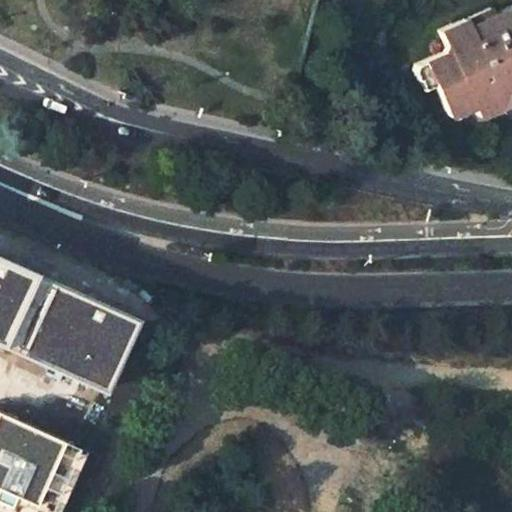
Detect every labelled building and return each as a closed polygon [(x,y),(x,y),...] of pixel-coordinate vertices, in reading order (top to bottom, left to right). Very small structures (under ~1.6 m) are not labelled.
[(442,60),(423,68),(434,92),(458,144),(511,119),(497,86),(510,81),(511,84),(511,15),(492,24),(470,34),(466,27),(441,38),(447,51),(442,60)] [(489,17),(466,27),(470,34),(492,24),(489,17)] [(417,71),(412,77),(420,95),(422,94),(424,97),(434,92),(423,68),(417,71)] [(511,84),(510,81),(497,86),(511,119),(511,118),(511,84)] [(0,345),(110,393),(145,320),(0,255),(0,345)] [(0,511),(1,511),(64,511),(90,453),(0,414),(0,511)]
